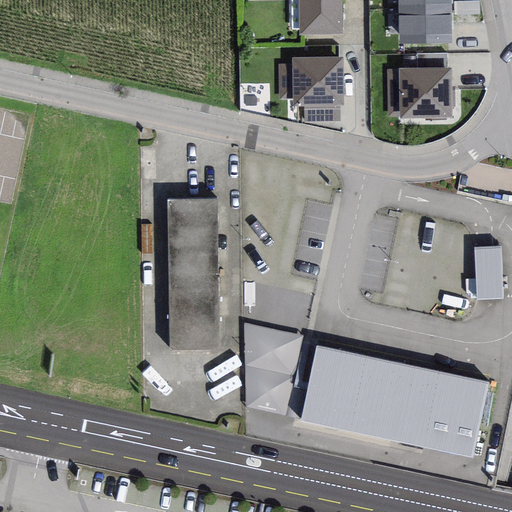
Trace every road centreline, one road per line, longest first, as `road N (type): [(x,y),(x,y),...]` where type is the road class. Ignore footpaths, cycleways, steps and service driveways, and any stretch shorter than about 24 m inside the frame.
road 1 (residential): [(511,133),(467,163),(390,164),(0,82)]
road 2 (primary): [(458,511),(0,413)]
